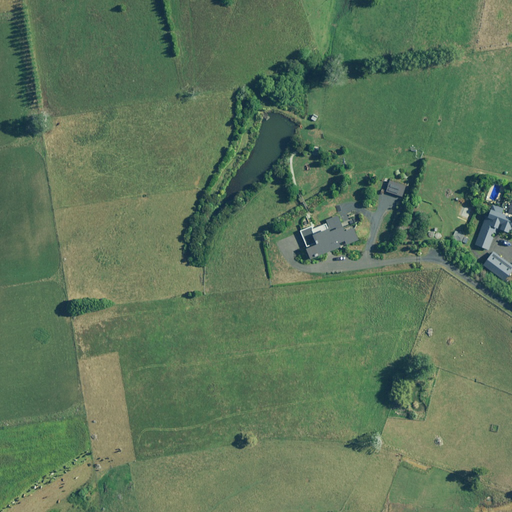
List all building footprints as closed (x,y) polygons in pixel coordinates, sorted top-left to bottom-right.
[(320,116),(314,112),(311,119),(316,122),(320,116)] [(396,171),(396,173),(396,174),(396,175),(397,175),(398,176),(399,176),(400,176),(401,176),(401,175),(401,176),(402,176),(402,177),(403,178),(404,178),(405,178),(406,178),(407,178),(407,177),(408,177),(408,176),(408,175),(408,174),(408,173),(407,173),(407,172),(406,172),(405,172),(404,172),(403,172),(403,173),(402,173),(402,172),(402,171),(401,170),(400,170),(400,169),(399,169),(398,169),(397,170),(396,170),(396,171)] [(391,179),(390,181),(385,180),(383,186),(388,188),(387,191),(403,197),(407,185),(391,179)] [(511,215),(504,213),(505,208),(494,204),(489,216),(487,215),(476,244),(490,249),(498,228),(500,229),(502,223),(504,224),(502,229),(511,233),(511,232),(511,215)] [(313,226),(302,230),(308,246),(314,243),(320,256),(361,240),(356,227),(347,231),(345,226),(333,231),(332,228),(329,229),(327,224),(314,229),(313,226)] [(467,235),(456,230),(452,239),(462,243),(463,242),(467,244),(470,238),(466,237),(467,235)] [(429,233),(428,235),(429,236),(429,237),(430,237),(431,238),(432,238),(433,238),(433,237),(434,237),(434,236),(435,236),(435,237),(435,238),(436,238),(436,239),(437,239),(438,239),(439,239),(440,238),(441,238),(441,237),(441,236),(441,235),(441,234),(441,233),(440,233),(440,232),(439,232),(438,232),(437,232),(436,232),(436,233),(435,233),(435,234),(435,233),(435,232),(434,232),(434,231),(433,231),(432,231),(431,231),(430,231),(430,232),(429,232),(429,233)] [(511,272),(511,263),(495,251),(484,265),(506,281),(511,272)]
